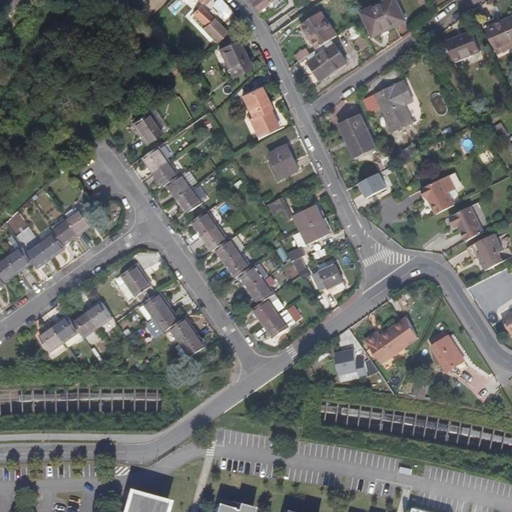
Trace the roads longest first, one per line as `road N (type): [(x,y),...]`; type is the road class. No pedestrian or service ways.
road 1 (residential): [(235,0),(253,17),(388,281)]
road 2 (residential): [(0,457),(152,450),(262,378)]
road 3 (residential): [(262,378),(150,225)]
road 4 (residential): [(150,225),(0,332)]
road 5 (unclassified): [(388,281),(417,266),(438,270),(511,366)]
road 6 (residential): [(262,378),(388,281)]
